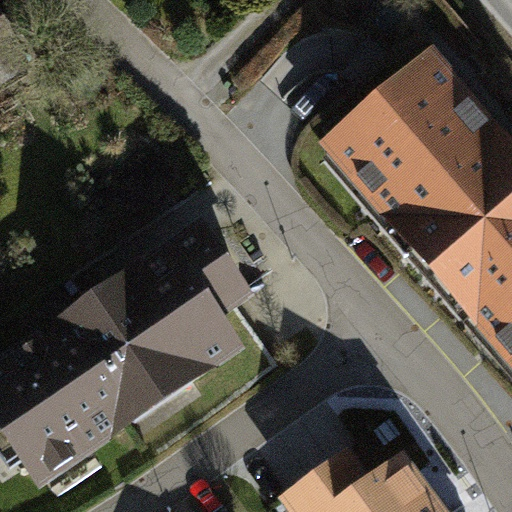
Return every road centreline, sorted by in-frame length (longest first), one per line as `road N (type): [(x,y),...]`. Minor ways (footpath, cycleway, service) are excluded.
road 1 (residential): [(81,0),(183,96),(380,320)]
road 2 (residential): [(128,511),(220,450),(380,320)]
road 3 (residential): [(380,320),(511,489)]
